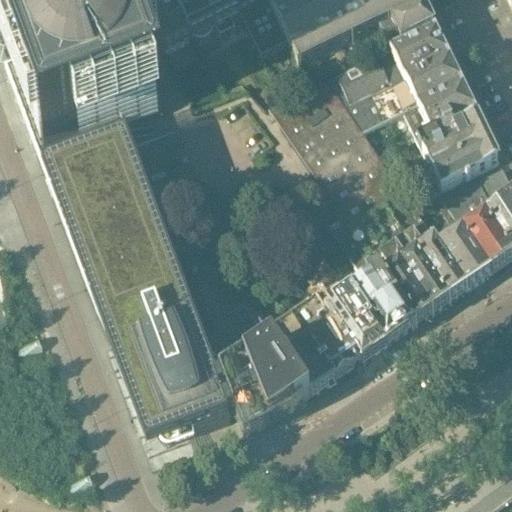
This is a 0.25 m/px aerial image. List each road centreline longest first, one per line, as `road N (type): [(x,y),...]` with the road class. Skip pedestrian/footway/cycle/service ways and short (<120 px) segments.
road 1 (residential): [(0,137),(139,511)]
road 2 (tertiary): [(213,511),(511,308)]
